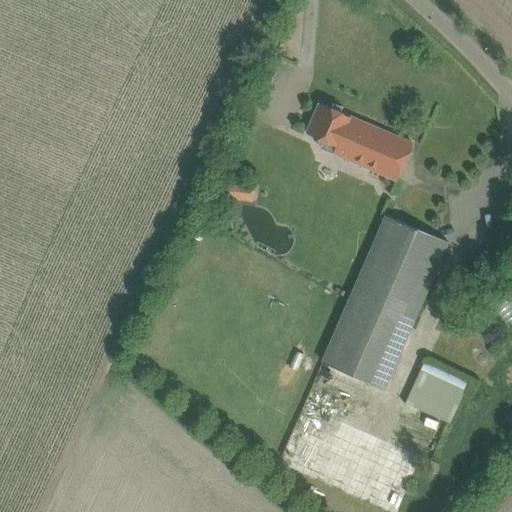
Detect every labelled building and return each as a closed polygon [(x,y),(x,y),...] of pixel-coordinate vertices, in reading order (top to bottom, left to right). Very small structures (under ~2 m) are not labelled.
[(320,104),(312,123),(307,135),(322,141),(319,148),(398,181),(414,144),(320,104)] [(226,198),(253,202),(256,186),(241,184),(241,182),(228,181),(226,198)] [(323,363),(386,390),(449,243),(387,216),(323,363)] [(429,365),(429,363),(423,360),(418,372),(420,373),(407,403),(449,422),(467,382),(429,365)] [(391,475),(378,511),(392,511),(404,480),(391,475)]
